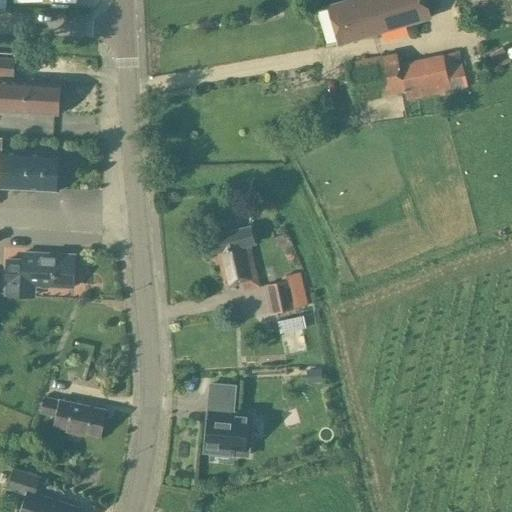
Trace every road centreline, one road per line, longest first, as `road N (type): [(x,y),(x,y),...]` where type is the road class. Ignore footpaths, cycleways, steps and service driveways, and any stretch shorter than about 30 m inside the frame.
road 1 (residential): [(131,511),(140,452),(139,305),(124,28)]
road 2 (residential): [(124,28),(0,23)]
